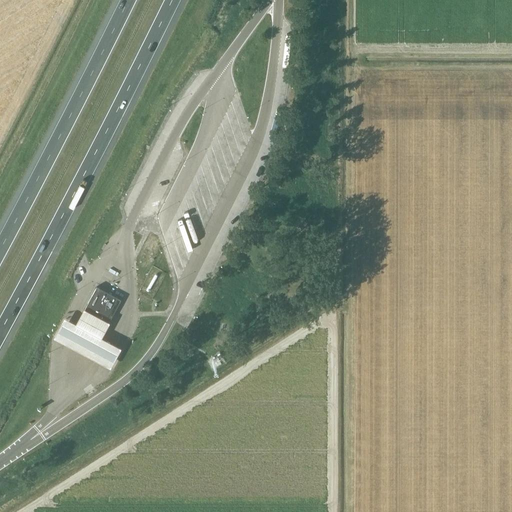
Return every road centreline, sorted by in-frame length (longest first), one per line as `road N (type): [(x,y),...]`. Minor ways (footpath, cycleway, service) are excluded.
road 1 (motorway): [(0,330),(172,0)]
road 2 (motorway): [(126,0),(0,247)]
